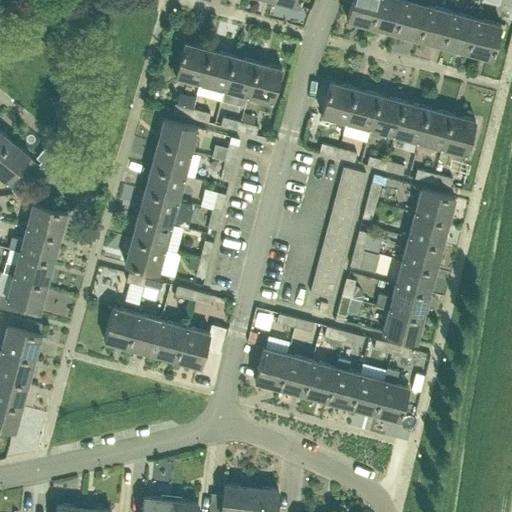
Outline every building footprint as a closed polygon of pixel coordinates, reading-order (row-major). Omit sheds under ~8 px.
[(350,0),(346,17),(370,24),(376,0),(350,0)] [(376,0),(370,24),(394,30),(402,0),(376,0)] [(416,0),(402,0),(394,30),(418,37),(427,3),(416,0)] [(427,3),(418,37),(442,43),(451,9),(427,3)] [(451,9),(442,43),(466,49),(475,16),(451,9)] [(499,22),(475,16),(466,49),(491,56),(499,22)] [(174,74),(199,80),(208,46),(183,40),(174,74)] [(199,80),(223,87),(232,53),(208,46),(199,80)] [(256,59),(232,53),(223,87),(247,93),(256,59)] [(256,59),(247,93),(271,100),(280,66),(256,59)] [(320,113),(345,119),(354,85),(329,79),(320,113)] [(354,85),(345,119),(369,126),(378,92),(354,85)] [(402,98),(378,92),(369,126),(393,132),(402,98)] [(426,105),(402,98),(393,132),(417,139),(426,105)] [(189,116),(192,107),(174,102),(172,111),(189,116)] [(417,139),(441,145),(450,111),(426,105),(417,139)] [(192,107),(189,116),(207,120),(209,111),(192,107)] [(450,111),(441,145),(465,152),(474,118),(450,111)] [(237,128),(240,119),(222,115),(220,124),(237,128)] [(156,141),(190,150),(196,125),(163,116),(156,141)] [(257,124),(240,119),(237,128),(254,133),(257,124)] [(0,146),(9,136),(0,129),(0,146)] [(28,152),(9,136),(0,146),(0,174),(6,180),(28,152)] [(190,150),(156,141),(150,165),(183,174),(190,150)] [(318,150),(336,155),(338,146),(320,141),(318,150)] [(228,142),(224,159),(232,161),(236,144),(228,142)] [(355,151),(338,146),(336,155),(353,160),(355,151)] [(366,163),(384,167),(386,159),(368,154),(366,163)] [(227,179),(232,161),(224,159),(219,177),(227,179)] [(403,163),(386,159),(384,167),(401,172),(403,163)] [(183,174),(150,165),(143,189),(177,198),(183,174)] [(342,165),(339,176),(362,182),(365,171),(342,165)] [(431,181),(434,172),(416,167),(414,176),(431,181)] [(434,172),(431,181),(448,185),(451,176),(434,172)] [(339,176),(336,186),(359,192),(362,182),(339,176)] [(366,197),(375,199),(379,182),(371,180),(366,197)] [(408,200),(412,184),(399,180),(395,197),(408,200)] [(413,210),(447,219),(454,194),(420,185),(413,210)] [(336,186),(334,196),(356,202),(359,192),(336,186)] [(137,213),(170,222),(177,198),(143,189),(137,213)] [(211,207),(220,209),(224,192),(216,190),(211,207)] [(334,196),(331,207),(353,213),(356,202),(334,196)] [(375,199),(366,197),(361,215),(370,218),(375,199)] [(32,200),(25,225),(59,234),(65,209),(32,200)] [(215,227),(220,209),(211,207),(207,225),(215,227)] [(331,207),(328,217),(351,223),(353,213),(331,207)] [(413,210),(407,234),(441,243),(447,219),(413,210)] [(130,237),(164,246),(170,222),(137,213),(130,237)] [(328,217),(325,228),(348,234),(351,223),(328,217)] [(52,258),(59,234),(25,225),(21,238),(11,235),(9,246),(52,258)] [(325,228),(323,238),(345,244),(348,234),(325,228)] [(358,228),(354,245),(362,247),(366,230),(358,228)] [(407,234),(401,258),(434,267),(441,243),(407,234)] [(164,246),(130,237),(124,261),(157,270),(164,246)] [(199,255),(207,257),(212,240),(203,238),(199,255)] [(323,238),(320,249),(342,255),(345,244),(323,238)] [(362,247),(354,245),(349,264),(357,266),(357,263),(364,265),(368,250),(362,248),(362,247)] [(46,282),(52,258),(9,246),(8,246),(18,249),(15,261),(5,258),(2,270),(12,273),(12,272),(46,282)] [(320,249),(317,259),(340,265),(342,255),(320,249)] [(207,257),(199,255),(195,273),(203,275),(207,257)] [(434,267),(401,258),(394,282),(428,291),(434,267)] [(317,259),(314,269),(337,275),(340,265),(317,259)] [(314,269),(311,280),(334,286),(337,275),(314,269)] [(39,306),(46,282),(12,272),(12,273),(6,294),(0,292),(0,304),(24,311),(26,303),(39,306)] [(142,285),(145,276),(128,272),(125,280),(142,285)] [(162,281),(145,276),(142,285),(160,289),(162,281)] [(341,293),(349,296),(354,278),(346,276),(341,293)] [(331,296),(334,286),(311,280),(309,290),(331,296)] [(422,315),(428,291),(394,282),(391,295),(378,292),(375,302),(422,315)] [(191,297),(193,288),(176,284),(174,293),(191,297)] [(193,288),(191,297),(209,302),(211,293),(193,288)] [(349,296),(341,293),(334,318),(343,320),(346,306),(359,310),(361,300),(349,296)] [(315,299),(306,296),(304,304),(313,307),(315,299)] [(422,315),(375,302),(375,303),(388,307),(381,330),(415,339),(422,315)] [(103,338),(127,344),(136,310),(112,304),(103,338)] [(151,351),(160,317),(136,310),(127,344),(151,351)] [(275,320),(293,325),(295,316),(277,312),(275,320)] [(295,316),(293,325),(310,329),(312,321),(295,316)] [(175,357),(184,323),(160,317),(151,351),(175,357)] [(6,322),(0,345),(0,346),(34,356),(40,331),(6,322)] [(184,323),(175,357),(199,364),(204,346),(218,350),(225,326),(210,322),(208,330),(184,323)] [(341,338),(344,329),(326,324),(324,334),(341,338)] [(344,329),(341,338),(358,342),(361,333),(344,329)] [(254,379),(278,385),(287,351),(263,345),(265,337),(256,334),(251,352),(260,354),(254,379)] [(372,346),(390,351),(393,342),(374,337),(372,346)] [(393,342),(390,351),(407,356),(409,347),(393,342)] [(34,356),(0,346),(0,372),(27,380),(34,356)] [(278,385),(302,392),(311,358),(287,351),(278,385)] [(311,358),(302,392),(326,398),(335,364),(337,356),(336,356),(334,364),(311,358)] [(326,398),(350,404),(359,370),(347,367),(349,359),(337,356),(335,364),(326,398)] [(350,404),(374,411),(383,377),(359,370),(350,404)] [(27,380),(0,372),(0,397),(21,404),(27,380)] [(408,383),(383,377),(374,411),(399,417),(408,383)] [(0,424),(14,428),(21,404),(0,397),(0,424)] [(247,511),(250,484),(223,481),(219,511),(247,511)] [(250,484),(247,511),(274,511),(277,488),(250,484)] [(167,511),(169,498),(143,495),(140,511),(167,511)] [(195,511),(196,501),(169,498),(167,511),(195,511)] [(81,511),(82,505),(55,502),(54,511),(81,511)]
